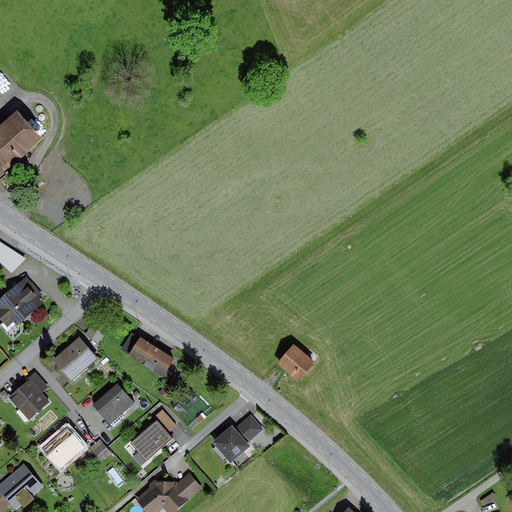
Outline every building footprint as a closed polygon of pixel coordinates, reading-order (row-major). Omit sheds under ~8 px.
[(23,111),(0,130),(0,179),(47,139),(23,111)] [(0,240),(0,260),(13,273),(27,259),(0,240)] [(26,279),(0,302),(0,318),(8,327),(15,322),(19,327),(47,302),(26,279)] [(97,319),(87,335),(100,343),(110,328),(97,319)] [(82,338),(56,360),(74,381),(100,359),(82,338)] [(178,359),(145,338),(133,356),(167,377),(178,359)] [(298,346),(280,365),(301,383),(318,364),(298,346)] [(36,373),(9,398),(31,421),(52,402),(44,393),(50,387),(36,373)] [(119,383),(94,405),(113,428),(125,417),(123,415),(137,403),(119,383)] [(167,383),(160,392),(168,399),(175,389),(167,383)] [(160,421),(171,433),(179,427),(165,410),(157,417),(160,421)] [(253,415),(239,427),(252,442),(266,430),(253,415)] [(160,421),(134,444),(149,461),(176,438),(171,433),(160,421)] [(235,425),(215,443),(234,464),(254,446),(235,425)] [(68,429),(45,451),(63,470),(86,448),(68,429)] [(101,440),(91,448),(102,461),(112,453),(101,440)] [(25,465),(0,486),(0,489),(0,490),(12,503),(18,510),(24,505),(27,508),(38,499),(35,496),(45,487),(25,465)] [(190,472),(178,482),(191,498),(203,487),(190,472)] [(160,481),(138,499),(148,511),(159,511),(165,508),(168,511),(176,511),(192,499),(191,498),(178,482),(160,481)] [(2,511),(12,503),(0,490),(0,489),(0,511),(2,511)] [(484,505),(496,497),(492,492),(480,500),(484,505)]
